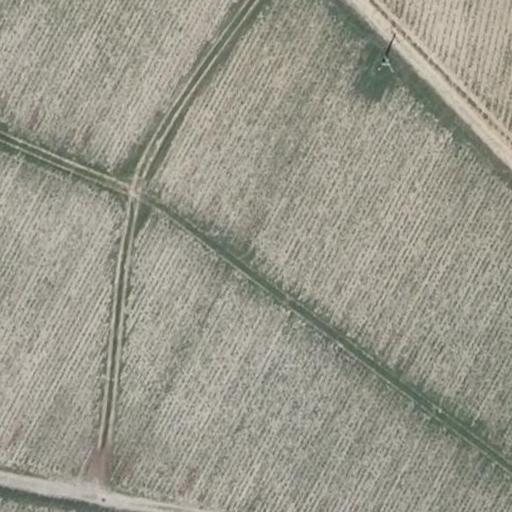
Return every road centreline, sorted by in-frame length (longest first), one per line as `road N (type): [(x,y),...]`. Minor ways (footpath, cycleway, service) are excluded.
road 1 (track): [(252,0),(161,131),(139,182),(97,495)]
road 2 (track): [(139,182),(511,469)]
road 3 (track): [(355,0),(511,157)]
road 4 (track): [(0,476),(174,511)]
road 5 (track): [(0,137),(135,198)]
